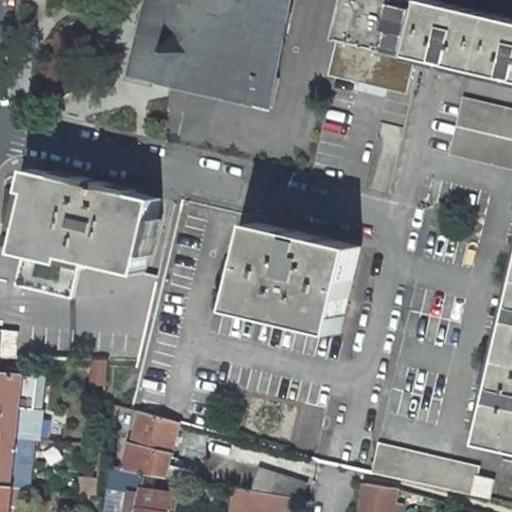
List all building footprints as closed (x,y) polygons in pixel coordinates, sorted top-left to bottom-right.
[(153,0),(141,55),(159,59),(155,77),(275,105),(281,77),(278,76),(296,0),(153,0)] [(423,53),(435,0),(352,0),(335,74),(413,93),(421,58),(423,53)] [(511,16),(442,0),(435,0),(423,53),(511,74),(511,16)] [(85,21),(59,24),(61,39),(36,42),(43,97),(94,90),(85,21)] [(511,74),(423,53),(421,58),(511,79),(511,74)] [(159,59),(141,55),(137,72),(155,77),(159,59)] [(511,108),(465,98),(452,154),(511,167),(511,108)] [(145,272),(162,198),(35,168),(34,172),(30,189),(37,191),(29,225),(23,250),(27,251),(19,284),(44,289),(74,297),(83,257),(145,272)] [(30,189),(22,224),(29,225),(37,191),(30,189)] [(244,309),(265,223),(260,222),(239,308),(244,309)] [(338,331),(358,245),(265,223),(244,309),(338,331)] [(338,331),(343,332),(363,246),(358,245),(338,331)] [(138,360),(159,277),(145,272),(83,257),(74,297),(44,289),(19,284),(0,280),(0,332),(4,333),(4,329),(20,331),(18,355),(95,359),(108,359),(138,360)] [(4,329),(4,333),(3,357),(18,358),(18,355),(20,331),(4,329)] [(511,332),(490,425),(495,426),(511,354),(511,332)] [(511,445),(511,354),(495,426),(492,441),(511,445)] [(108,359),(95,359),(94,383),(107,384),(108,359)] [(22,407),(25,375),(0,371),(0,435),(19,438),(22,407)] [(39,376),(25,375),(22,407),(36,408),(39,376)] [(43,409),(36,408),(22,407),(19,438),(40,440),(43,409)] [(181,422),(143,412),(134,445),(132,444),(125,470),(145,474),(167,477),(168,477),(193,482),(196,471),(171,464),(181,422)] [(481,467),(381,443),(375,471),(474,495),(475,494),(492,497),(496,480),(479,476),(481,467)] [(143,483),(145,474),(125,470),(112,467),(111,475),(117,476),(116,480),(135,483),(143,483)] [(35,472),(15,470),(13,485),(16,486),(28,487),(33,488),(35,472)] [(292,497),(303,499),(308,484),(279,474),(272,494),(292,497)] [(80,478),(80,493),(97,494),(98,478),(80,478)] [(400,488),(366,483),(361,511),(396,511),(398,502),(400,488)] [(13,485),(0,484),(0,511),(12,511),(14,505),(16,486),(13,485)] [(28,487),(16,486),(14,505),(27,507),(28,487)] [(127,511),(130,493),(110,489),(110,497),(108,511),(127,511)] [(177,511),(180,494),(142,490),(142,494),(130,493),(127,511),(177,511)] [(246,511),(290,511),(292,497),(272,494),(249,490),(246,511)] [(403,511),(405,503),(398,502),(396,511),(403,511)]
